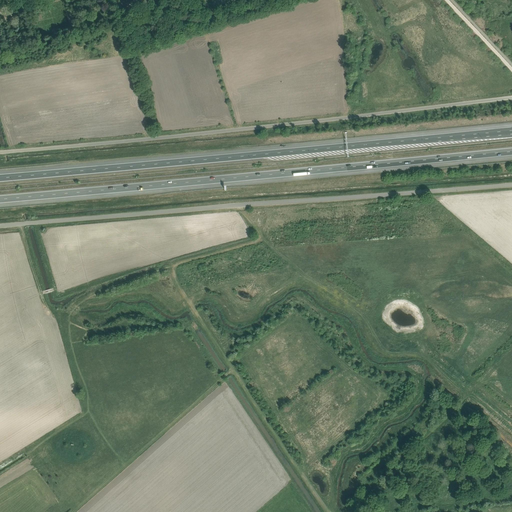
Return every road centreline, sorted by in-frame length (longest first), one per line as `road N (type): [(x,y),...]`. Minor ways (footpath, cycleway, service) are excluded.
road 1 (motorway): [(0,198),(511,151)]
road 2 (motorway): [(511,131),(0,177)]
road 3 (unclassified): [(1,152),(511,97)]
road 4 (unclassified): [(0,226),(511,185)]
road 5 (track): [(73,511),(233,370)]
